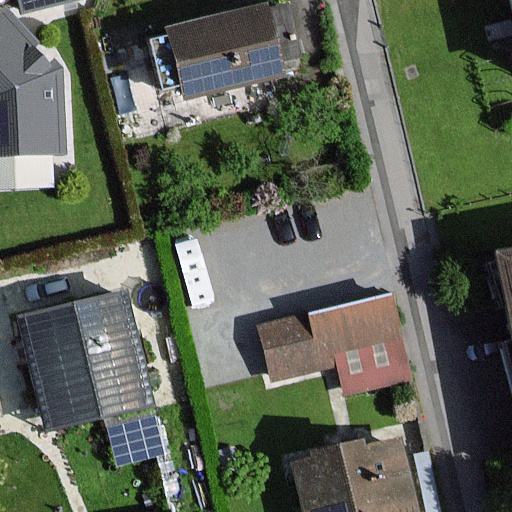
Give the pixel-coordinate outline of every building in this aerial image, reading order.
[(187,88),(292,66),(278,3),(174,25),(187,88)] [(7,12),(0,18),(0,150),(63,148),(61,70),(7,12)] [(25,314),(50,425),(153,402),(127,291),(25,314)] [(306,315),(265,324),(278,377),(344,362),(350,388),(410,374),(391,295),(322,311),(306,315)] [(300,464),(312,511),(418,511),(400,439),(300,464)]
